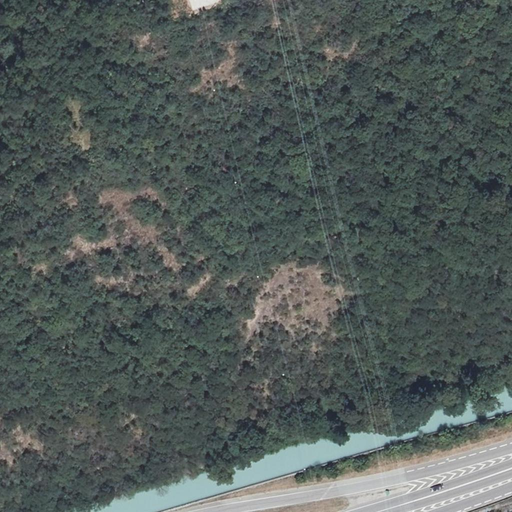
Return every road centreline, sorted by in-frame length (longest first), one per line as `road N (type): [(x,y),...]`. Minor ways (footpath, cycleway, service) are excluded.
road 1 (primary): [(511,449),(228,511)]
road 2 (trunk): [(375,511),(511,468)]
